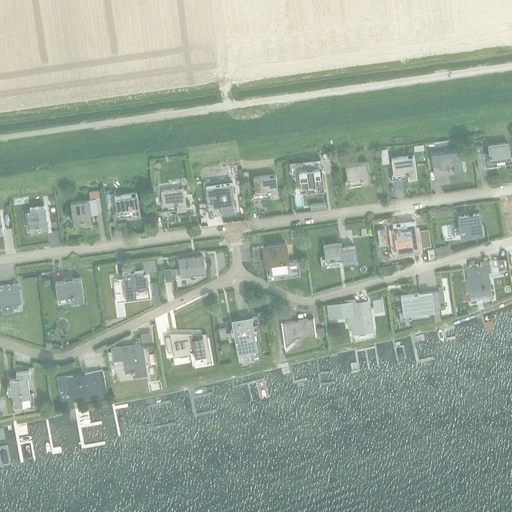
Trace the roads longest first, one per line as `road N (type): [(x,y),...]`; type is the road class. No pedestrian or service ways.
road 1 (unclassified): [(0,137),(511,65)]
road 2 (residential): [(237,272),(310,301),(511,244)]
road 3 (residential): [(233,229),(511,190)]
road 4 (residential): [(0,341),(52,358),(72,355),(237,272)]
road 5 (residential): [(0,261),(233,229)]
